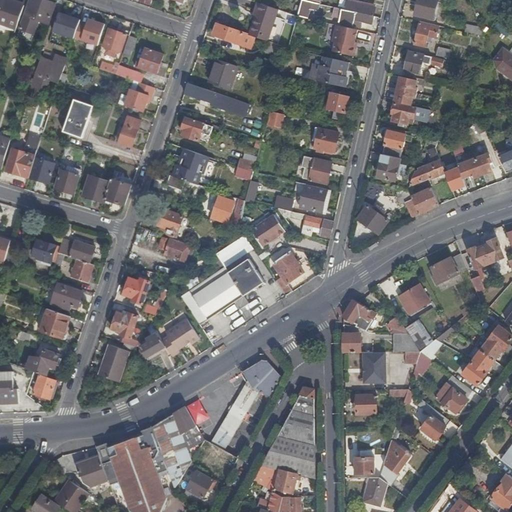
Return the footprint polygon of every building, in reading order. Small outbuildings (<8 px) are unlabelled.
[(25,7),(5,0),(0,0),(0,28),(2,29),(4,25),(17,29),(25,7)] [(48,26),(55,4),(43,0),(42,0),(41,5),(30,1),(20,31),(33,36),(38,22),(48,26)] [(356,12),(374,17),(376,8),(367,6),(369,1),(364,0),(358,0),(358,4),(346,1),(344,9),(356,12)] [(437,0),(418,0),(415,15),(436,21),(436,17),(434,17),(437,0)] [(271,35),(279,10),(257,2),(249,27),(271,35)] [(302,2),(298,16),(307,18),(309,11),(304,10),(306,3),(302,2)] [(85,7),(78,5),(74,18),(80,20),(85,7)] [(372,24),(374,17),(356,12),(344,9),(342,9),(339,22),(363,28),(364,23),(372,24)] [(100,46),(108,23),(90,17),(82,40),(100,46)] [(133,24),(126,21),(122,33),(110,29),(104,47),(110,48),(116,51),(121,52),(127,35),(129,36),(133,24)] [(445,28),(420,22),(414,45),(425,48),(428,37),(436,39),(438,29),(445,31),(445,28)] [(246,34),(217,24),(214,35),(221,37),(220,40),(224,41),(224,39),(251,48),(255,37),(246,34)] [(354,47),(358,30),(337,25),(333,42),(336,42),(334,52),(354,56),(356,48),(354,47)] [(468,25),(466,33),(484,37),(481,28),(468,25)] [(255,37),(267,41),(268,42),(271,35),(249,27),(246,34),(255,37)] [(33,36),(20,31),(18,38),(31,42),(33,36)] [(137,39),(129,36),(119,67),(125,69),(131,51),(133,51),(137,39)] [(263,52),(277,57),(279,51),(281,46),(268,42),(267,41),(263,52)] [(438,48),(436,56),(449,59),(451,51),(438,48)] [(164,55),(146,49),(139,67),(157,74),(164,55)] [(511,56),(503,49),(494,61),(497,69),(511,80),(511,56)] [(425,56),(409,52),(404,71),(420,75),(423,64),(442,68),(444,61),(424,56),(425,56)] [(29,81),(27,89),(33,91),(33,89),(45,93),(49,80),(59,83),(62,74),(67,59),(55,55),(53,62),(42,59),(34,83),(29,81)] [(347,63),(323,57),(318,80),(345,86),(348,76),(344,75),(347,63)] [(95,60),(93,67),(100,69),(103,63),(95,60)] [(239,67),(218,60),(210,83),(231,90),(239,67)] [(103,63),(100,69),(116,74),(118,69),(118,68),(103,63)] [(135,75),(118,69),(116,74),(134,81),(140,83),(141,83),(144,76),(136,73),(135,75)] [(398,90),(417,94),(418,89),(415,88),(417,81),(401,77),(398,90)] [(140,83),(134,81),(131,89),(137,91),(140,83)] [(65,86),(63,85),(59,83),(55,94),(62,96),(65,86)] [(152,97),(156,88),(141,83),(140,83),(137,91),(131,89),(129,96),(126,105),(125,106),(144,113),(148,100),(150,96),(152,97)] [(245,116),(249,104),(189,83),(185,93),(220,105),(220,104),(226,106),(231,111),(245,116)] [(350,96),(324,90),(323,97),(330,99),(328,109),(334,111),(332,119),(344,121),(350,96)] [(415,99),(417,94),(398,90),(395,102),(411,106),(413,99),(415,99)] [(278,92),(276,100),(285,102),(287,95),(278,92)] [(126,105),(129,96),(123,94),(120,103),(126,105)] [(94,106),(76,100),(65,132),(83,138),(94,106)] [(392,115),(394,115),(393,122),(408,125),(410,119),(414,119),(416,109),(395,104),(392,115)] [(432,117),(434,108),(422,106),(421,115),(432,117)] [(271,111),(271,112),(267,124),(281,128),(285,114),(278,113),(271,111)] [(119,143),(133,148),(142,122),(129,117),(119,143)] [(210,136),(213,127),(186,118),(183,129),(185,130),(183,135),(199,141),(202,133),(210,136)] [(481,122),(480,119),(474,124),(479,136),(486,133),(481,122)] [(339,133),(321,129),(316,127),(313,141),(317,142),(316,148),(318,149),(318,151),(332,154),(332,152),(334,153),(339,133)] [(388,131),(383,155),(401,160),(406,136),(388,131)] [(35,158),(41,139),(30,135),(27,146),(29,147),(27,153),(22,152),(23,149),(20,148),(19,150),(14,149),(7,170),(29,178),(35,158)] [(511,146),(511,144),(510,142),(501,146),(504,156),(500,157),(507,172),(511,169),(511,146)] [(461,155),(457,143),(452,149),(455,158),(461,155)] [(175,177),(186,181),(202,186),(206,175),(207,176),(214,159),(186,149),(181,166),(179,165),(175,177)] [(414,174),(410,185),(413,186),(430,179),(430,180),(445,174),(435,149),(428,152),(433,165),(418,170),(418,172),(418,173),(414,174)] [(256,163),(258,157),(246,153),(244,160),(256,163)] [(401,160),(383,155),(378,178),(396,182),(397,175),(405,176),(406,167),(399,165),(401,160)] [(489,155),(476,160),(482,176),(491,172),(489,164),(492,163),(489,155)] [(305,168),(302,178),(327,184),(332,163),(304,156),(302,166),(301,167),(305,168)] [(55,164),(35,158),(29,178),(49,184),(55,164)] [(241,159),(238,168),(239,168),(253,172),(256,163),(244,160),(241,159)] [(482,176),(476,160),(458,167),(463,180),(471,177),(472,180),(482,176)] [(68,166),(67,172),(79,176),(81,170),(68,166)] [(295,177),(302,178),(305,168),(301,167),(302,166),(298,166),(295,177)] [(239,168),(238,168),(236,177),(251,180),(253,172),(239,168)] [(79,176),(67,172),(62,171),(56,189),(74,194),(80,176),(79,176)] [(106,199),(111,182),(90,175),(84,196),(105,202),(106,199)] [(175,177),(171,176),(168,186),(183,191),(186,181),(175,177)] [(125,205),(132,185),(112,179),(111,182),(106,199),(125,205)] [(251,181),(249,189),(255,191),(258,183),(251,181)] [(306,186),(306,184),(297,182),(295,192),(304,194),(306,186)] [(328,191),(306,186),(304,194),(301,207),(322,212),(328,191)] [(412,201),(419,216),(438,207),(431,190),(410,199),(412,201)] [(234,200),(233,201),(220,197),(213,217),(226,222),(225,224),(227,225),(228,223),(229,223),(236,202),(235,202),(236,201),(234,200)] [(277,199),(275,208),(277,208),(291,211),(293,200),(281,198),(280,199),(277,199)] [(240,199),(235,216),(242,218),(243,216),(245,201),(240,199)] [(405,204),(412,220),(419,216),(412,201),(409,202),(405,204)] [(382,213),(384,210),(378,205),(374,211),(368,207),(358,221),(379,236),(389,222),(383,218),(385,215),(382,213)] [(291,211),(277,208),(282,214),(299,218),(299,217),(305,218),(302,234),(311,236),(314,226),(322,229),(320,236),(331,238),(334,221),(324,219),(324,221),(306,216),(307,215),(291,211)] [(169,230),(168,232),(168,234),(177,237),(184,217),(161,209),(156,225),(160,226),(169,230)] [(273,215),(251,231),(263,247),(285,231),(273,215)] [(235,216),(231,227),(240,230),(242,218),(235,216)] [(217,255),(225,267),(254,249),(245,236),(217,255)] [(0,237),(0,258),(7,261),(10,250),(12,243),(13,242),(0,237)] [(167,251),(171,241),(163,238),(160,248),(167,251)] [(60,253),(65,255),(71,257),(78,259),(91,264),(97,248),(77,241),(76,243),(65,239),(64,241),(62,246),(60,253)] [(191,246),(172,239),(171,241),(167,251),(166,255),(185,262),(190,249),(191,246)] [(489,244),(483,247),(490,263),(504,258),(497,239),(489,242),(489,244)] [(40,240),(35,256),(39,257),(39,259),(53,263),(58,246),(40,240)] [(7,261),(6,263),(16,266),(19,253),(22,246),(12,243),(10,250),(7,261)] [(285,246),(268,257),(272,263),(288,252),(285,246)] [(490,263),(483,247),(477,249),(477,247),(469,250),(476,269),(490,263)] [(194,250),(190,249),(185,262),(189,264),(194,250)] [(60,253),(57,263),(62,264),(65,255),(60,253)] [(280,279),(275,282),(285,296),(292,292),(287,284),(304,273),(291,253),(274,264),(280,274),(278,276),(280,279)] [(467,268),(462,254),(452,258),(433,268),(440,283),(460,274),(459,272),(467,268)] [(216,265),(220,271),(225,267),(217,255),(216,255),(208,260),(209,261),(207,262),(211,267),(212,266),(212,267),(216,265)] [(88,283),(95,265),(91,264),(78,259),(72,277),(88,283)] [(250,259),(229,273),(244,296),(265,282),(250,259)] [(220,271),(184,295),(181,296),(200,325),(235,302),(244,296),(229,273),(225,267),(220,271)] [(194,273),(181,281),(188,291),(200,282),(194,273)] [(477,292),(485,289),(480,276),(472,280),(477,292)] [(130,279),(127,287),(147,294),(151,282),(141,279),(140,282),(130,279)] [(80,308),(85,293),(61,284),(54,304),(73,310),(74,306),(80,308)] [(406,301),(403,303),(411,315),(431,303),(420,285),(403,295),(406,301)] [(147,294),(127,287),(124,295),(134,299),(133,302),(143,305),(147,294)] [(159,298),(164,300),(168,292),(164,289),(159,298)] [(244,296),(235,302),(240,309),(249,303),(244,296)] [(159,298),(151,314),(156,316),(160,308),(164,300),(159,298)] [(371,311),(354,300),(344,317),(356,325),(358,323),(361,325),(370,312),(375,316),(377,312),(372,308),(371,311)] [(462,311),(466,317),(466,316),(473,311),(468,305),(462,311)] [(64,338),(72,317),(49,309),(41,330),(64,338)] [(118,313),(115,321),(135,328),(139,317),(129,314),(128,317),(118,313)] [(166,347),(173,357),(180,352),(178,350),(190,342),(192,344),(200,338),(186,318),(165,332),(168,335),(162,340),(166,347)] [(126,338),(124,343),(136,347),(140,342),(131,339),(135,328),(115,321),(112,330),(122,333),(121,336),(126,338)] [(407,329),(421,352),(434,342),(419,321),(407,329)] [(444,343),(458,333),(453,327),(439,337),(444,343)] [(511,357),(511,347),(509,345),(511,340),(511,336),(506,332),(504,330),(500,327),(490,340),(504,351),(511,357)] [(36,344),(39,337),(22,331),(19,339),(36,344)] [(138,350),(143,360),(166,347),(162,340),(158,333),(147,340),(149,343),(138,350)] [(344,333),(344,353),(362,353),(362,340),(354,340),(354,333),(344,333)] [(394,334),(394,352),(421,352),(409,335),(394,334)] [(490,340),(482,351),(495,361),(504,351),(490,340)] [(110,345),(100,376),(120,383),(130,351),(110,345)] [(36,372),(48,376),(51,367),(57,368),(58,366),(60,366),(63,359),(60,358),(61,356),(46,350),(42,361),(32,357),(28,370),(36,372)] [(495,361),(482,351),(474,362),(488,372),(495,361)] [(421,352),(415,369),(422,375),(433,361),(421,352)] [(360,379),(392,378),(392,358),(360,358),(360,379)] [(262,361),(242,373),(248,382),(252,389),(259,393),(270,399),(282,377),(267,361),(262,361)] [(478,386),(488,372),(474,362),(464,375),(468,378),(470,380),(478,386)] [(0,404),(21,403),(20,391),(16,392),(16,374),(0,374),(0,404)] [(41,376),(35,394),(38,395),(37,397),(39,398),(40,396),(51,399),(57,381),(41,376)] [(473,392),(459,381),(443,403),(457,414),(473,392)] [(248,411),(259,393),(252,389),(248,382),(235,404),(248,411)] [(298,474),(315,479),(314,391),(304,388),(300,396),(301,396),(293,410),(293,409),(262,466),(260,470),(254,481),(257,483),(264,487),(274,493),(275,490),(293,495),(298,474)] [(407,397),(405,403),(410,405),(414,393),(409,390),(407,397)] [(358,415),(377,414),(377,395),(358,396),(358,415)] [(437,440),(451,422),(423,400),(418,406),(432,417),(422,429),(437,440)] [(243,420),(248,411),(235,404),(230,413),(243,420)] [(168,469),(168,471),(175,489),(191,462),(192,462),(187,451),(182,434),(197,425),(187,407),(152,427),(168,469)] [(225,452),(243,420),(230,413),(212,444),(225,452)] [(205,441),(197,425),(182,434),(187,451),(205,441)] [(100,457),(110,484),(120,481),(130,511),(131,511),(161,511),(167,498),(158,474),(168,471),(168,469),(152,427),(142,431),(143,435),(132,440),(109,447),(108,444),(97,448),(99,455),(100,457)] [(130,436),(132,440),(143,435),(142,431),(130,436)] [(205,441),(201,446),(207,450),(211,444),(205,441)] [(388,484),(392,486),(400,475),(398,473),(411,455),(398,445),(392,452),(389,451),(380,478),(388,484)] [(226,469),(233,456),(228,453),(227,455),(211,447),(202,464),(218,473),(221,466),(226,469)] [(108,485),(110,484),(100,457),(77,466),(81,478),(82,478),(84,484),(91,488),(107,482),(108,485)] [(357,474),(375,474),(375,457),(357,458),(357,474)] [(183,497),(194,507),(200,497),(204,498),(213,481),(197,472),(183,497)] [(508,511),(511,505),(511,477),(510,476),(509,475),(492,499),(508,511)] [(380,478),(371,478),(364,502),(382,506),(388,484),(380,478)] [(55,501),(71,511),(78,511),(90,494),(72,482),(63,495),(60,493),(55,501)] [(278,511),(280,505),(282,498),(274,493),(271,502),(260,499),(258,507),(269,510),(273,511),(278,511)] [(60,507),(43,495),(33,509),(34,509),(32,511),(57,511),(60,507)] [(290,511),(300,511),(300,499),(290,499),(290,506),(288,506),(288,509),(291,509),(290,511)] [(476,511),(461,500),(451,511),(476,511)]
